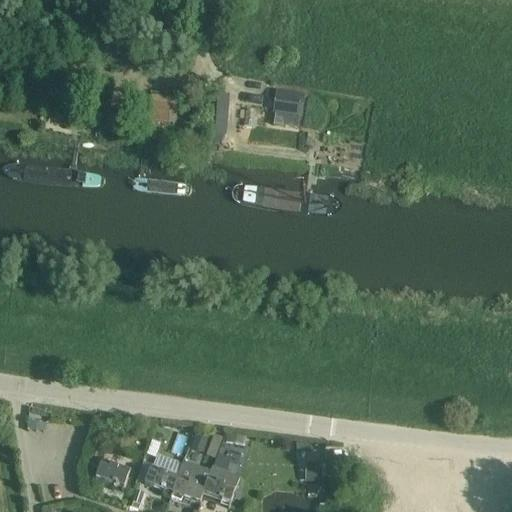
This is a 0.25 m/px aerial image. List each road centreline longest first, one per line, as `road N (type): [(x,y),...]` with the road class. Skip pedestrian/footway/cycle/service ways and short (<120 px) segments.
road 1 (unclassified): [(511,449),(0,384)]
road 2 (track): [(215,0),(203,73),(187,86),(111,88)]
